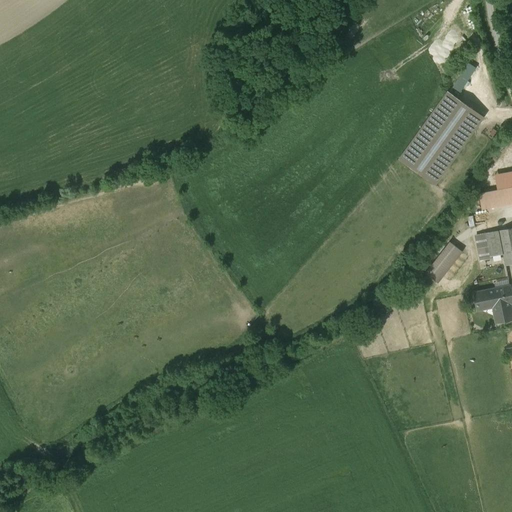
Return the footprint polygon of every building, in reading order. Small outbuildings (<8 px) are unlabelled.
[(483,117),(447,92),(399,159),(435,184),(483,117)] [(497,190),(479,194),(482,209),(511,203),(511,172),(494,175),(497,190)] [(511,227),(487,233),(492,257),(503,254),(506,266),(511,264),(511,227)] [(492,257),(487,233),(475,235),(480,259),(492,257)] [(453,248),(446,243),(433,261),(439,266),(453,248)] [(511,294),(510,285),(474,293),(478,310),(493,307),(496,323),(511,319),(511,309),(511,304),(511,303),(511,294)]
